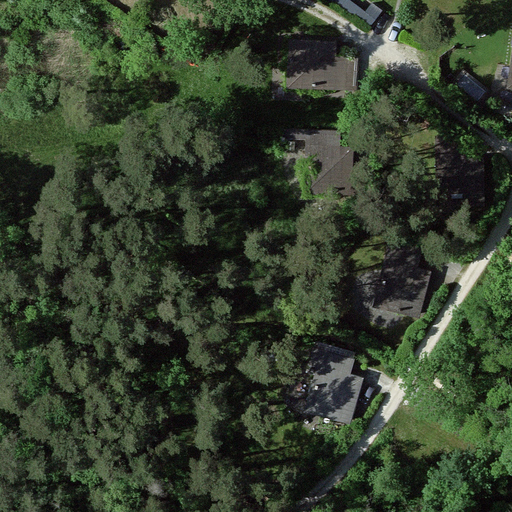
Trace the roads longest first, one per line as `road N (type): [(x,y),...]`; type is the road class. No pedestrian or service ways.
road 1 (track): [(511,208),(383,416),(345,462),(281,511)]
road 2 (track): [(511,154),(369,41),(289,0)]
